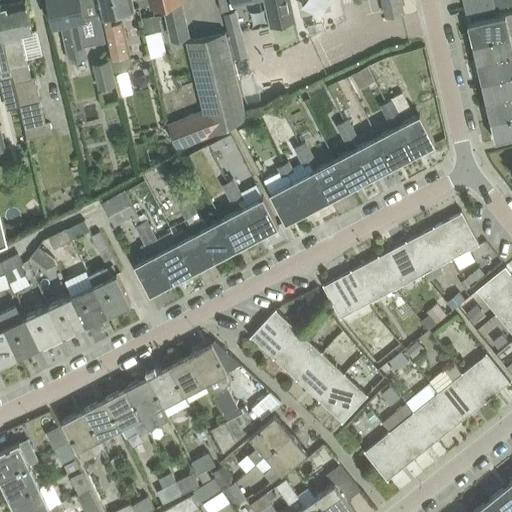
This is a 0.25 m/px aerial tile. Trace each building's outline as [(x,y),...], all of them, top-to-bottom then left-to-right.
[(19,0),(0,4),(0,21),(13,75),(14,74),(25,124),(46,120),(35,75),(32,75),(22,31),(32,28),(30,18),(26,0),(19,0)] [(48,0),(52,13),(54,22),(60,20),(70,59),(86,55),(82,37),(104,32),(100,11),(85,14),(83,6),(81,0),(48,0)] [(99,0),(112,55),(109,56),(110,59),(113,73),(128,70),(132,63),(120,10),(133,7),(130,0),(99,0)] [(151,0),(153,6),(164,3),(171,37),(189,33),(182,0),(151,0)] [(232,0),(233,4),(250,0),(264,0),(270,24),(294,18),(289,0),(232,0)] [(383,0),(387,15),(403,11),(400,0),(383,0)] [(463,0),(467,14),(496,7),(493,0),(463,0)] [(224,13),(229,35),(227,35),(233,58),(236,58),(236,59),(248,56),(237,10),(224,13)] [(473,41),(511,31),(511,10),(505,13),(487,17),(468,21),(473,41)] [(146,33),(161,29),(162,29),(158,13),(154,14),(141,17),(145,33),(146,33)] [(0,70),(1,77),(13,75),(0,21),(0,70)] [(161,29),(146,33),(151,56),(167,53),(161,29)] [(167,123),(178,149),(223,130),(222,128),(247,117),(233,58),(227,35),(226,31),(185,41),(203,108),(167,123)] [(511,31),(473,41),(477,60),(511,51),(511,31)] [(511,51),(477,60),(482,80),(511,72),(511,51)] [(113,73),(110,59),(92,63),(98,88),(116,84),(113,73)] [(367,65),(358,70),(352,73),(359,88),(375,80),(367,65)] [(511,72),(482,80),(486,99),(511,92),(511,72)] [(511,113),(511,92),(486,99),(491,119),(511,113)] [(293,116),(308,116),(308,96),(293,96),(293,116)] [(385,113),(398,107),(393,97),(380,103),(385,113)] [(385,113),(390,123),(403,117),(400,111),(398,107),(385,113)] [(420,112),(399,123),(414,153),(436,141),(420,112)] [(511,113),(491,119),(496,139),(511,135),(511,113)] [(349,118),(337,124),(342,133),(354,127),(349,118)] [(393,164),(414,153),(399,123),(377,134),(393,164)] [(354,127),(342,133),(347,143),(359,137),(354,127)] [(372,175),(393,164),(377,134),(356,146),(372,175)] [(299,156),(311,150),(306,140),(294,146),(299,156)] [(372,175),(356,146),(335,157),(350,187),(372,175)] [(316,159),(313,154),(311,150),(299,156),(304,165),(310,162),(316,159)] [(313,168),(329,198),(350,187),(335,157),(313,168)] [(289,173),(295,170),(290,160),(278,167),(279,170),(283,176),(289,173)] [(313,168),(296,177),(292,179),(308,209),(329,198),(313,168)] [(222,184),(227,193),(239,187),(234,177),(222,184)] [(308,209),(292,179),(286,183),(271,191),(286,220),(308,209)] [(244,195),(239,187),(227,193),(233,203),(239,200),(244,197),(244,195)] [(242,206),(258,235),(279,224),(264,194),(263,195),(259,187),(244,195),(244,197),(239,200),(242,206)] [(125,189),(103,201),(115,224),(131,216),(138,212),(125,189)] [(181,208),(193,202),(188,192),(176,199),(181,208)] [(198,211),(193,202),(181,208),(185,217),(192,214),(198,211)] [(236,247),(258,235),(242,206),(221,217),(236,247)] [(462,211),(407,240),(325,283),(324,282),(323,282),(332,300),(341,316),(480,243),(462,209),(461,209),(462,211)] [(221,217),(220,217),(207,224),(203,217),(195,221),(199,228),(215,258),(236,247),(221,217)] [(68,227),(73,237),(91,229),(85,218),(68,227)] [(140,234),(152,228),(147,218),(142,220),(135,224),(140,234)] [(73,237),(68,227),(67,226),(49,235),(54,246),(73,237)] [(146,244),(151,240),(157,237),(152,228),(140,234),(146,244)] [(215,258),(199,228),(195,230),(178,239),(193,269),(215,258)] [(104,260),(113,255),(101,229),(91,234),(104,260)] [(172,280),(193,269),(178,239),(156,251),(172,280)] [(156,251),(151,240),(146,244),(141,246),(146,256),(135,262),(151,292),(172,280),(156,251)] [(54,257),(38,245),(31,255),(47,267),(57,262),(54,257)] [(21,263),(5,271),(10,281),(27,273),(21,263)] [(506,263),(491,276),(476,288),(496,313),(511,299),(511,273),(506,265),(507,264),(506,263)] [(89,273),(94,284),(95,284),(109,312),(131,302),(118,273),(113,275),(108,264),(89,273)] [(471,272),(478,279),(485,273),(479,266),(471,272)] [(109,312),(95,284),(94,284),(72,294),(86,323),(109,312)] [(317,285),(304,292),(312,306),(325,299),(317,285)] [(447,299),(453,308),(465,298),(459,290),(447,299)] [(72,294),(50,304),(64,333),(86,323),(72,294)] [(511,299),(496,313),(511,332),(511,299)] [(437,303),(428,311),(437,321),(446,313),(437,303)] [(28,314),(22,317),(15,304),(0,311),(0,316),(4,325),(19,354),(42,344),(28,314)] [(28,314),(42,344),(64,333),(50,304),(28,314)] [(465,311),(475,323),(482,317),(473,306),(465,311)] [(252,334),(274,355),(300,328),(277,307),(250,335),(251,336),(252,334)] [(319,328),(317,326),(311,321),(310,320),(301,330),(310,338),(319,328)] [(0,363),(19,354),(4,325),(0,326),(0,363)] [(300,328),(274,355),(297,377),(323,350),(310,338),(301,330),(300,328)] [(502,332),(493,340),(498,346),(508,338),(502,332)] [(406,348),(412,356),(424,346),(418,338),(406,348)] [(205,382),(206,381),(213,394),(226,387),(231,376),(227,370),(228,370),(212,340),(190,352),(205,382)] [(297,377),(320,398),(346,371),(323,350),(297,377)] [(401,350),(389,359),(397,369),(409,360),(401,350)] [(464,371),(486,399),(509,380),(510,381),(511,381),(499,365),(488,351),(464,371)] [(184,393),(205,382),(190,352),(169,363),(184,393)] [(171,418),(169,414),(189,403),(184,393),(169,363),(147,375),(170,418),(171,418)] [(369,393),(364,389),(346,371),(320,398),(343,419),(341,420),(342,421),(369,393)] [(486,399),(464,371),(439,391),(461,418),(486,399)] [(147,375),(126,386),(148,429),(170,418),(147,375)] [(392,384),(381,392),(390,403),(400,395),(392,384)] [(126,437),(138,431),(139,434),(148,429),(126,386),(105,397),(120,427),(126,437)] [(226,387),(214,393),(224,412),(237,406),(238,405),(228,386),(226,387)] [(262,418),(282,400),(271,389),(252,407),(262,418)] [(461,418),(439,391),(414,410),(437,438),(461,418)] [(105,397),(84,408),(100,438),(105,448),(100,438),(120,427),(105,397)] [(83,458),(105,448),(100,438),(84,408),(63,419),(72,437),(83,458)] [(236,440),(256,424),(248,408),(226,420),(236,440)] [(378,417),(371,408),(366,413),(372,421),(378,417)] [(437,438),(414,410),(390,430),(412,458),(437,438)] [(249,435),(258,445),(249,453),(256,462),(291,430),(275,412),(260,425),(249,435)] [(236,440),(226,420),(211,427),(224,451),(236,440)] [(54,445),(67,439),(59,424),(46,430),(54,445)] [(291,430),(256,462),(266,453),(274,463),(265,471),(272,479),(282,471),(282,472),(293,463),(308,449),(291,430)] [(412,458),(390,430),(366,449),(365,448),(364,449),(388,479),(389,478),(388,477),(412,458)] [(67,439),(54,445),(62,462),(75,455),(67,439)] [(0,449),(0,476),(0,477),(30,463),(20,441),(5,448),(0,449)] [(193,458),(199,471),(215,462),(209,450),(193,458)] [(123,463),(118,454),(111,458),(115,467),(123,463)] [(64,464),(68,472),(79,466),(75,458),(64,464)] [(334,482),(315,496),(326,511),(349,511),(354,508),(347,499),(362,488),(341,462),(327,472),(334,482)] [(40,485),(30,463),(0,477),(11,499),(40,485)] [(223,488),(224,488),(233,482),(231,478),(233,477),(224,464),(212,472),(215,476),(223,488)] [(78,492),(90,486),(82,470),(71,476),(78,492)] [(200,484),(193,471),(175,480),(182,493),(200,484)] [(223,488),(215,476),(194,490),(202,501),(223,488)] [(326,511),(315,496),(305,503),(286,476),(276,484),(295,510),(296,511),(326,511)] [(51,506),(59,502),(62,501),(52,479),(40,485),(11,499),(16,511),(36,511),(50,505),(51,506)] [(157,489),(164,502),(182,493),(175,480),(157,489)] [(233,482),(224,488),(235,505),(246,497),(235,481),(233,482)] [(502,511),(511,511),(511,484),(509,481),(490,497),(502,511)] [(86,511),(92,511),(100,509),(90,488),(91,487),(90,486),(78,492),(79,493),(77,494),(86,511)] [(278,511),(265,492),(256,497),(266,511),(296,511),(295,510),(292,511),(278,511)] [(191,494),(175,503),(180,511),(188,511),(199,506),(191,494)] [(137,511),(146,511),(155,507),(148,495),(132,504),(137,511)] [(266,511),(256,497),(249,502),(256,511),(266,511)] [(471,511),(502,511),(490,497),(471,511)] [(60,511),(63,511),(59,502),(51,506),(50,505),(36,511),(60,511)] [(131,502),(108,511),(137,511),(132,504),(131,502)] [(160,511),(180,511),(175,503),(160,511)]
